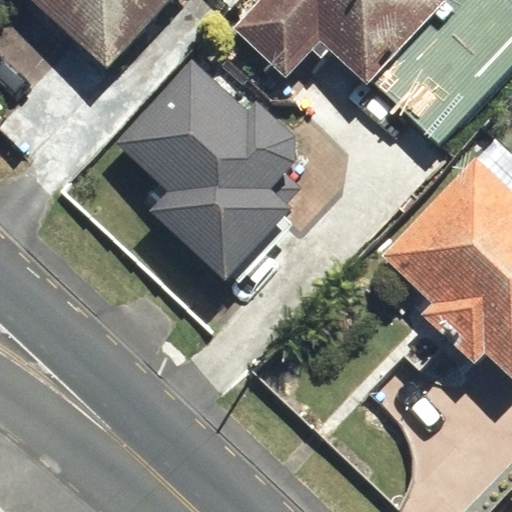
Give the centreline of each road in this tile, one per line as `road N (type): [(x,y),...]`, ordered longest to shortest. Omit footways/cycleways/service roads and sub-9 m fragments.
road 1 (primary): [(0,291),(160,473)]
road 2 (primary): [(160,473),(0,381)]
